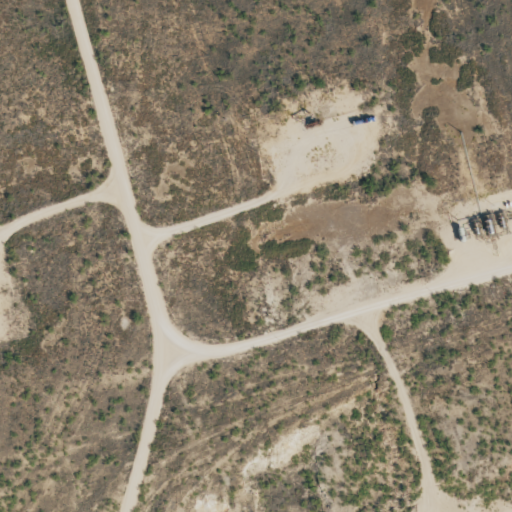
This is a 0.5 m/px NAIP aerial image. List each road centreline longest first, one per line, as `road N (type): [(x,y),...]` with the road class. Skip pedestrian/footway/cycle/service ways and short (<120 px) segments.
road 1 (track): [(511,267),(224,347),(174,351),(131,511)]
road 2 (track): [(174,351),(72,0)]
